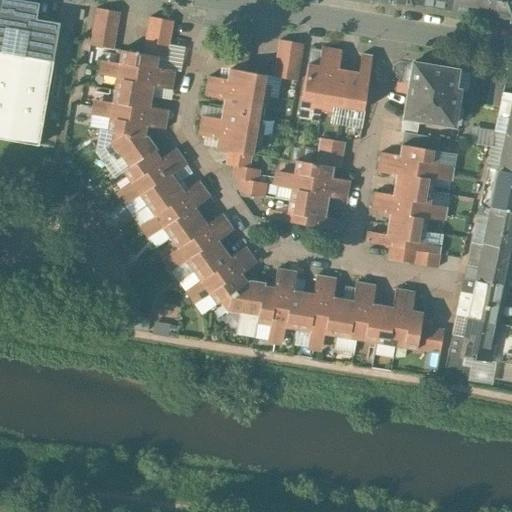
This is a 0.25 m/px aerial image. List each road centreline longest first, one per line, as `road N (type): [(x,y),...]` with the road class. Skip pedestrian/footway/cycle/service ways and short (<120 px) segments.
road 1 (residential): [(223,0),(193,68),(185,134),(262,243),(345,263)]
road 2 (residential): [(345,263),(388,27)]
road 3 (tertiary): [(223,0),(388,27)]
road 4 (tertiary): [(388,27),(511,50)]
